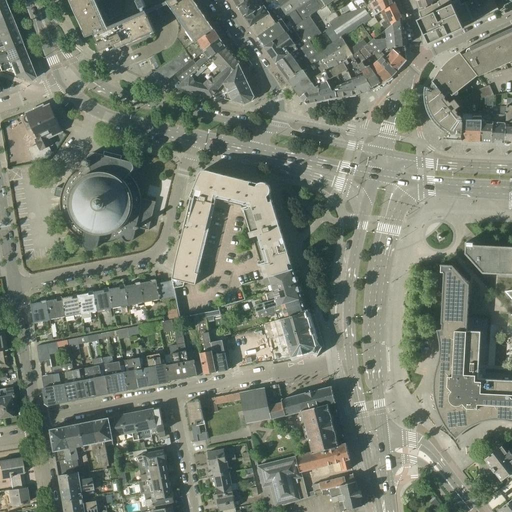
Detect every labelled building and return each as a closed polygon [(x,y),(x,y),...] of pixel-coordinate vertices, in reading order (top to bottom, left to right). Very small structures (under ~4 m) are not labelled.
[(0,0),(0,17),(10,14),(4,0),(0,0)] [(70,0),(87,37),(95,34),(99,43),(98,44),(101,51),(115,45),(117,49),(156,32),(148,13),(109,30),(109,31),(107,32),(106,29),(105,29),(92,0),(70,0)] [(138,0),(137,0),(141,9),(146,7),(142,0),(138,0)] [(194,0),(169,0),(167,1),(171,8),(174,6),(197,40),(194,42),(195,43),(198,40),(199,41),(214,30),(214,29),(194,0)] [(265,5),(272,0),(247,0),(238,6),(245,19),(265,5)] [(290,0),(272,0),(265,5),(245,19),(251,28),(290,0)] [(290,14),(310,0),(290,0),(251,28),(258,37),(282,19),(290,14)] [(329,4),(335,0),(310,0),(290,14),(294,19),(286,24),(282,19),(258,37),(265,47),(310,16),(321,8),(329,3),(329,4)] [(377,15),(395,4),(393,0),(376,0),(363,8),(358,10),(342,15),(329,24),(331,27),(325,31),(334,43),(322,50),(327,56),(346,45),(342,38),(364,23),(364,24),(378,15),(377,15)] [(363,8),(376,0),(354,0),(352,1),(358,10),(363,8)] [(439,1),(438,0),(417,0),(416,1),(419,11),(439,2),(439,1)] [(463,25),(474,20),(466,2),(462,4),(459,0),(441,0),(439,1),(439,2),(419,11),(422,18),(419,20),(430,44),(465,28),(463,25)] [(459,0),(462,4),(466,2),(474,20),(482,16),(474,0),(459,0)] [(474,0),(482,16),(489,13),(483,0),(474,0)] [(498,8),(494,0),(483,0),(489,13),(498,8)] [(386,30),(392,25),(402,18),(395,4),(377,15),(378,15),(381,13),(386,21),(382,23),(386,30)] [(0,29),(14,24),(10,14),(0,17),(0,29)] [(310,41),(322,33),(310,16),(265,47),(276,63),(310,41)] [(391,48),(405,46),(402,18),(392,25),(386,30),(374,40),(368,45),(379,54),(385,48),(391,47),(391,48)] [(0,41),(18,34),(14,24),(0,29),(0,41)] [(437,75),(433,81),(446,97),(476,73),(481,71),(481,72),(511,57),(511,28),(468,49),(466,53),(462,55),(461,53),(458,54),(455,56),(449,61),(445,65),(441,70),(437,75)] [(203,52),(220,39),(214,30),(199,41),(145,78),(145,79),(163,84),(175,75),(193,60),(203,52)] [(0,53),(22,44),(18,34),(0,41),(0,53)] [(182,83),(188,78),(207,61),(211,58),(226,47),(220,39),(203,52),(207,57),(205,58),(202,58),(196,64),(193,60),(175,75),(182,83)] [(364,39),(349,50),(353,55),(359,51),(364,47),(392,77),(393,76),(397,72),(379,54),(368,45),(364,39)] [(327,56),(322,50),(318,53),(310,41),(276,63),(289,80),(304,70),(327,56)] [(9,63),(26,56),(22,44),(0,53),(0,65),(9,62),(9,63)] [(353,55),(349,50),(346,45),(327,56),(304,70),(289,80),(296,90),(317,77),(330,70),(343,62),(353,56),(353,55)] [(379,54),(397,72),(407,61),(405,46),(391,48),(391,47),(385,48),(379,54)] [(211,58),(213,60),(223,71),(223,72),(229,77),(239,64),(240,63),(226,47),(211,58)] [(364,47),(359,51),(381,84),(392,77),(364,47)] [(377,87),(381,84),(359,51),(353,55),(353,56),(373,89),(377,87)] [(31,81),(35,77),(26,56),(9,63),(9,62),(0,65),(0,68),(1,71),(31,81)] [(358,95),(373,89),(353,56),(343,62),(358,95)] [(215,78),(223,71),(211,58),(207,61),(188,78),(182,83),(177,88),(195,92),(204,84),(212,75),(215,78)] [(358,95),(343,62),(330,70),(336,98),(358,95)] [(215,93),(213,96),(218,97),(229,91),(229,93),(238,89),(236,84),(246,79),(239,64),(229,77),(215,93)] [(322,101),(336,98),(330,70),(317,77),(322,101)] [(215,93),(229,77),(223,72),(215,79),(213,76),(204,84),(195,92),(213,96),(215,93)] [(308,104),(322,101),(317,77),(296,90),(305,102),(308,104)] [(252,101),(255,97),(246,79),(236,84),(238,89),(229,93),(229,91),(218,97),(246,104),(252,101)] [(446,97),(433,81),(432,80),(429,88),(425,87),(425,92),(425,96),(425,101),(426,106),(427,110),(429,114),(431,118),(433,121),(436,125),(439,127),(442,130),(446,132),(446,139),(445,140),(446,140),(448,140),(462,141),(464,119),(456,110),(451,103),(446,97)] [(482,98),(494,96),(490,85),(479,90),(482,98)] [(61,129),(57,120),(57,119),(57,118),(56,118),(55,116),(55,115),(54,114),(50,105),(49,104),(48,104),(47,104),(46,104),(46,105),(27,113),(28,115),(27,115),(26,116),(25,116),(25,117),(24,117),(24,118),(24,119),(24,120),(24,121),(25,121),(25,122),(26,123),(27,123),(28,124),(29,124),(30,123),(31,123),(39,139),(36,140),(39,145),(29,150),(34,161),(52,153),(49,147),(52,145),(49,137),(53,135),(52,133),(61,129)] [(482,123),(482,115),(482,114),(463,113),(462,112),(463,111),(460,106),(456,110),(464,119),(462,141),(463,141),(481,142),(482,123)] [(506,143),(507,107),(501,106),(500,123),(493,123),(493,125),(492,142),(506,143)] [(492,142),(493,125),(488,124),(488,115),(482,115),(482,123),(481,142),(492,142)] [(130,162),(121,159),(112,157),(96,153),(95,153),(94,153),(93,153),(92,153),(91,154),(90,154),(90,155),(89,156),(89,157),(88,158),(88,159),(88,160),(87,160),(86,160),(85,160),(84,161),(83,162),(83,163),(83,164),(84,165),(85,166),(83,167),(81,168),(80,169),(78,170),(75,172),(74,173),(72,175),(71,176),(69,178),(68,180),(67,181),(66,183),(65,185),(64,187),(63,189),(57,187),(54,196),(61,198),(61,200),(61,203),(61,205),(61,207),(61,210),(62,212),(62,215),(63,217),(64,220),(66,223),(67,225),(69,228),(71,230),(72,232),(74,233),(76,235),(77,236),(78,236),(79,237),(80,238),(82,239),(84,240),(84,241),(84,242),(84,243),(84,244),(84,245),(85,246),(85,247),(86,248),(87,249),(88,250),(89,250),(90,250),(92,250),(93,250),(94,250),(95,249),(96,249),(96,248),(97,247),(98,247),(98,246),(98,245),(99,245),(99,244),(102,244),(106,243),(107,243),(111,242),(114,242),(117,241),(119,239),(121,238),(122,238),(123,238),(123,239),(124,240),(124,241),(125,241),(126,242),(127,242),(128,242),(129,242),(131,242),(132,241),(133,240),(134,239),(134,238),(136,229),(138,229),(139,229),(139,228),(149,230),(154,209),(156,202),(141,198),(141,197),(141,195),(140,193),(140,191),(139,189),(138,187),(138,185),(137,184),(136,182),(135,181),(134,179),(132,177),(131,176),(130,174),(133,171),(133,170),(134,170),(134,169),(134,168),(134,167),(134,166),(134,165),(133,164),(133,163),(132,163),(132,162),(131,162),(130,162)] [(288,251),(271,194),(271,193),(271,192),(272,189),(271,187),(270,185),(268,183),(265,182),(263,182),(260,182),(260,183),(259,183),(207,170),(205,170),(203,171),(201,172),(200,174),(194,189),(175,264),(173,278),(173,280),(175,288),(184,286),(185,282),(196,285),(217,200),(244,207),(251,232),(250,232),(251,238),(253,237),(265,278),(293,270),(288,251)] [(511,247),(474,245),(474,243),(467,242),(466,253),(468,256),(483,273),(511,274),(511,290),(506,291),(506,292),(511,298),(511,247)] [(441,265),(441,272),(444,273),(442,324),(443,324),(442,329),(437,330),(439,338),(440,342),(440,345),(440,348),(440,352),(440,355),(439,358),(439,362),(438,365),(436,371),(435,377),(434,383),(434,390),(434,396),(436,402),(437,408),(439,414),(442,420),(445,425),(449,430),(452,434),(456,439),(464,432),(469,429),(473,426),(476,424),(480,423),(483,422),(486,421),(489,420),(493,420),(496,420),(500,419),(503,420),(506,420),(510,421),(511,421),(511,380),(482,379),(482,375),(479,375),(481,331),(467,331),(470,285),(453,266),(441,265)] [(274,292),(298,284),(297,283),(298,283),(299,281),(298,277),(296,276),(295,276),(293,270),(265,278),(265,279),(255,281),(257,288),(272,284),(274,292)] [(174,288),(175,288),(173,280),(173,278),(173,279),(173,280),(172,280),(172,281),(158,284),(158,283),(157,283),(157,280),(157,283),(160,299),(160,300),(176,297),(174,288)] [(145,302),(160,299),(157,283),(157,280),(141,283),(145,302)] [(129,305),(145,302),(141,283),(126,286),(129,305)] [(261,311),(302,299),(300,293),(302,290),(301,287),(299,286),(298,286),(298,284),(274,292),(267,294),(269,301),(264,303),(264,305),(255,308),(256,312),(258,312),(261,311)] [(114,308),(129,305),(126,286),(110,289),(114,308)] [(98,311),(114,308),(110,289),(94,292),(98,311)] [(82,314),(98,311),(94,292),(78,295),(82,314)] [(66,317),(82,314),(78,295),(63,298),(66,317)] [(51,320),(66,317),(63,298),(47,301),(51,320)] [(258,312),(259,315),(260,318),(277,314),(278,319),(306,311),(302,299),(261,311),(258,312)] [(51,320),(47,301),(31,304),(35,323),(51,320)] [(280,336),(310,327),(306,311),(278,319),(275,320),(280,336)] [(210,335),(209,329),(209,328),(206,313),(194,315),(201,353),(205,374),(205,375),(206,374),(208,375),(212,375),(213,373),(217,372),(210,335)] [(164,331),(174,329),(173,320),(162,321),(164,331)] [(130,337),(140,335),(138,326),(128,328),(128,329),(129,334),(130,337)] [(216,338),(218,338),(216,326),(209,328),(209,329),(210,335),(217,372),(229,370),(229,369),(226,355),(224,348),(219,349),(218,349),(216,338)] [(314,351),(316,353),(319,348),(316,347),(310,327),(280,336),(283,348),(272,350),(274,361),(287,359),(292,358),(299,356),(309,353),(314,351)] [(191,377),(188,360),(186,350),(183,331),(175,332),(184,379),(191,377)] [(0,332),(0,360),(0,361),(0,368),(8,367),(2,332),(0,332)] [(177,380),(184,379),(175,332),(177,345),(171,346),(174,363),(177,380)] [(98,335),(88,336),(89,341),(90,344),(100,342),(99,339),(98,335)] [(80,349),(79,343),(78,338),(68,340),(69,345),(70,351),(80,349)] [(60,351),(59,347),(58,342),(48,344),(50,353),(60,351)] [(50,353),(48,344),(37,346),(40,362),(51,360),(50,353)] [(167,362),(166,362),(165,353),(154,355),(159,384),(170,381),(167,364),(167,362)] [(149,386),(159,384),(154,355),(144,357),(145,366),(149,386)] [(144,357),(134,359),(139,387),(149,386),(145,366),(144,357)] [(129,389),(139,387),(134,359),(124,361),(129,389)] [(198,375),(202,375),(200,364),(196,365),(195,359),(188,360),(191,377),(192,377),(194,377),(197,376),(198,376),(198,375)] [(119,391),(129,389),(124,361),(114,363),(119,391)] [(66,382),(70,401),(79,399),(74,371),(73,363),(62,365),(64,373),(66,382)] [(109,393),(119,391),(114,363),(108,364),(104,365),(109,393)] [(177,380),(174,363),(167,364),(170,381),(171,381),(174,381),(176,380),(177,380)] [(100,395),(109,393),(104,365),(100,366),(94,367),(100,395)] [(90,397),(100,395),(94,367),(84,369),(90,397)] [(79,399),(90,397),(84,369),(74,371),(79,399)] [(64,373),(54,375),(59,403),(70,401),(66,382),(64,373)] [(50,405),(59,403),(54,375),(42,377),(46,402),(47,403),(49,404),(50,405)] [(332,387),(281,400),(282,403),(268,406),(270,419),(271,420),(302,412),(306,426),(303,426),(306,439),(309,438),(312,452),(297,456),(258,466),(268,510),(308,497),(302,472),(340,461),(343,470),(352,468),(350,459),(351,459),(350,459),(351,459),(351,458),(350,458),(347,444),(346,444),(346,443),(339,446),(336,437),(337,437),(336,436),(337,434),(337,431),(335,430),(333,420),(334,418),(333,415),(331,414),(331,413),(330,413),(328,405),(335,403),(336,403),(336,402),(332,388),(333,388),(333,387),(332,387)] [(0,391),(0,394),(4,417),(16,415),(16,413),(17,413),(15,404),(14,404),(12,388),(5,389),(6,391),(0,391)] [(268,406),(265,388),(241,392),(247,423),(270,419),(268,406)] [(200,400),(202,408),(208,406),(210,413),(216,412),(213,398),(200,400)] [(202,408),(200,400),(188,403),(195,442),(207,439),(206,432),(199,433),(197,425),(205,423),(202,408)] [(151,430),(152,435),(159,433),(160,437),(165,436),(160,408),(147,411),(151,430)] [(140,440),(145,439),(153,437),(152,435),(151,430),(147,411),(135,413),(140,440)] [(139,440),(140,440),(135,413),(122,415),(126,435),(133,434),(134,441),(139,440)] [(118,437),(126,435),(122,415),(110,418),(114,445),(119,444),(118,437)] [(106,446),(114,445),(110,418),(94,421),(103,467),(109,466),(107,454),(106,446)] [(103,467),(94,421),(80,424),(86,451),(94,450),(95,456),(97,456),(98,462),(102,462),(103,467)] [(78,453),(86,451),(80,424),(66,427),(74,468),(75,468),(79,467),(78,460),(79,459),(78,453)] [(76,475),(75,468),(74,468),(66,427),(51,429),(53,439),(57,465),(59,478),(76,475)] [(507,452),(502,446),(485,459),(492,468),(491,468),(495,472),(502,481),(511,472),(511,441),(511,442),(511,443),(511,453),(509,450),(507,452)] [(208,465),(236,459),(234,448),(225,450),(225,449),(208,453),(210,459),(207,460),(208,465)] [(164,451),(149,454),(148,450),(142,451),(129,454),(130,459),(137,457),(138,463),(145,461),(147,468),(165,464),(164,461),(167,460),(165,453),(164,451)] [(13,489),(25,487),(23,473),(24,473),(21,458),(0,461),(0,469),(0,470),(2,479),(11,477),(13,489)] [(231,472),(228,461),(236,459),(208,465),(209,470),(213,469),(214,475),(231,472)] [(143,481),(167,477),(166,471),(168,470),(167,466),(165,465),(165,464),(147,468),(148,474),(142,475),(143,481)] [(217,487),(233,484),(231,472),(214,475),(214,476),(210,476),(211,482),(215,481),(217,487)] [(99,479),(94,480),(93,477),(86,479),(85,473),(76,475),(59,478),(61,489),(99,483),(99,479)] [(355,481),(354,474),(353,474),(353,475),(320,483),(313,485),(315,491),(330,487),(355,481)] [(152,492),(170,489),(170,488),(171,486),(170,482),(168,482),(167,477),(143,481),(144,487),(150,486),(152,492)] [(338,511),(363,506),(362,505),(360,496),(359,491),(356,481),(355,481),(330,487),(315,491),(316,496),(323,494),(323,496),(331,494),(335,511),(338,511)] [(95,490),(95,489),(101,488),(100,483),(99,483),(61,489),(63,501),(90,497),(89,491),(95,490)] [(239,490),(234,491),(233,484),(217,487),(218,494),(214,495),(215,500),(235,496),(240,495),(239,490)] [(25,487),(13,489),(2,491),(3,495),(9,494),(11,506),(22,504),(22,503),(28,502),(26,487),(25,487)] [(147,507),(150,506),(174,501),(174,498),(173,492),(171,492),(170,489),(152,492),(145,494),(146,500),(147,507)] [(493,509),(506,499),(500,491),(487,501),(493,509)] [(235,496),(215,500),(216,505),(219,504),(220,511),(236,508),(234,497),(235,497),(235,496)] [(63,501),(65,511),(72,511),(106,506),(106,505),(98,507),(97,501),(91,503),(90,497),(63,501)] [(437,511),(443,508),(436,499),(430,503),(436,511),(437,511)] [(511,511),(511,499),(500,509),(502,511),(511,511)]
